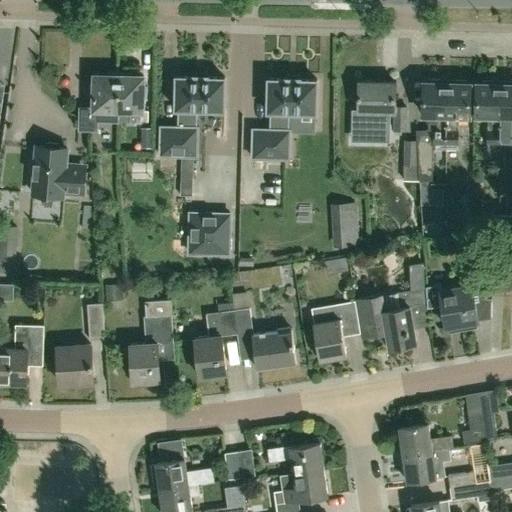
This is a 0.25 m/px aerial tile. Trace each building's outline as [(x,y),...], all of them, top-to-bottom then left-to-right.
[(92,95),(92,107),(79,107),(78,130),(96,130),(99,131),(99,120),(116,121),(116,108),(118,71),(106,70),(104,73),(93,73),(92,83),(89,83),(88,95),(92,95)] [(118,121),(119,108),(129,109),(129,120),(139,120),(148,121),(148,111),(141,110),(141,109),(141,96),(144,96),(145,84),(141,84),(142,75),(130,74),(128,71),(118,71),(116,108),(116,121),(118,121)] [(222,109),(222,110),(224,110),(224,107),(225,79),(225,77),(223,77),(208,77),(208,75),(194,75),(194,76),(179,76),(179,75),(176,75),(176,78),(177,78),(176,106),(175,108),(178,108),(178,126),(163,126),(163,125),(161,125),(161,128),(161,152),(160,152),(160,154),(162,154),(195,155),(197,155),(197,153),(197,129),(198,129),(198,126),(197,126),(197,108),(222,109)] [(317,81),(317,79),(315,79),(315,80),(300,79),(300,78),(286,77),(286,79),(271,78),(269,78),(269,80),(268,109),(268,111),(270,111),(270,110),(271,110),(270,129),(255,128),(253,128),(253,130),(254,130),(253,155),(252,157),(255,157),(255,156),(287,157),(287,158),(289,158),(289,156),(290,131),(290,129),(289,129),(289,111),(314,112),(317,112),(317,110),(316,110),(317,81)] [(444,149),(446,82),(441,82),(441,79),(428,78),(428,82),(423,82),(421,114),(427,125),(427,129),(415,129),(415,139),(418,180),(430,179),(430,178),(433,178),(433,148),(444,149)] [(393,128),(403,129),(407,129),(408,105),(404,105),(393,105),(394,81),(357,79),(355,111),(371,111),(370,120),(386,120),(387,111),(393,111),(393,128)] [(446,82),(444,149),(456,149),(457,115),(468,115),(469,83),(466,83),(466,79),(454,79),(454,83),(446,82)] [(499,144),(500,83),(494,83),(494,80),(482,80),(482,83),(476,83),(475,115),(487,115),(487,144),(499,144)] [(511,80),(509,80),(509,84),(500,83),(499,144),(509,144),(510,131),(511,131),(511,80)] [(415,139),(405,139),(403,179),(418,180),(415,139)] [(83,193),(85,169),(65,167),(66,161),(67,147),(58,147),(58,143),(46,142),(46,146),(37,145),(36,162),(32,162),(31,176),(34,176),(33,193),(63,195),(63,191),(83,193)] [(193,173),(181,172),(180,195),(192,195),(193,173)] [(340,190),(294,194),(295,213),(341,209),(340,190)] [(490,208),(490,199),(481,198),(480,208),(490,208)] [(230,213),(190,212),(190,252),(230,253),(230,213)] [(511,264),(511,214),(498,214),(497,264),(511,264)] [(357,244),(357,223),(335,224),(336,245),(357,244)] [(0,256),(13,257),(16,226),(0,224),(0,256)] [(483,244),(470,244),(470,255),(483,256),(483,244)] [(254,266),(254,258),(241,258),(241,265),(254,266)] [(511,294),(511,269),(493,269),(492,294),(511,294)] [(106,284),(107,300),(123,299),(122,283),(106,284)] [(446,325),(460,323),(461,329),(478,326),(477,320),(478,320),(472,284),(441,289),(440,284),(426,285),(428,306),(442,304),(446,325)] [(354,300),(354,301),(360,332),(361,332),(385,328),(386,333),(389,347),(416,343),(413,327),(410,309),(427,306),(426,287),(396,292),(398,307),(383,309),(380,295),(354,300)] [(146,342),(143,342),(129,343),(132,381),(159,379),(156,342),(172,341),(170,313),(172,313),(171,299),(146,300),(147,315),(144,315),(146,342)] [(354,301),(335,304),(312,308),(314,322),(312,322),(318,359),(345,355),(342,335),(360,332),(354,301)] [(219,312),(234,310),(233,302),(218,304),(219,312)] [(89,339),(103,338),(99,303),(86,305),(89,339)] [(251,332),(248,308),(234,310),(237,332),(240,358),(254,356),(256,367),(295,362),(290,327),(251,332)] [(221,334),(237,332),(234,310),(219,312),(207,314),(210,335),(194,337),(199,375),(226,372),(221,334)] [(42,363),(42,324),(13,323),(13,346),(0,346),(0,380),(26,381),(26,363),(42,363)] [(59,381),(93,379),(90,343),(57,345),(59,381)] [(485,439),(498,438),(494,411),(481,413),(485,439)] [(464,442),(485,439),(481,413),(468,415),(470,429),(462,430),(464,442)] [(431,437),(429,422),(399,426),(403,454),(454,446),(452,434),(431,437)] [(324,467),(320,440),(268,447),(270,460),(292,456),(294,472),(324,467)] [(464,445),(454,446),(454,447),(449,448),(451,458),(452,461),(466,459),(464,445)] [(436,476),(446,475),(443,460),(451,458),(449,448),(454,447),(454,446),(403,454),(406,480),(436,476)] [(241,476),(256,474),(252,448),(237,450),(241,476)] [(233,478),(241,476),(237,450),(225,452),(228,478),(233,478)] [(187,470),(185,457),(155,462),(155,463),(150,464),(153,480),(158,479),(159,488),(198,483),(214,480),(212,466),(187,470)] [(490,477),(511,473),(511,461),(488,464),(490,477)] [(278,511),(297,511),(300,511),(298,498),(328,494),(324,467),(294,472),(280,474),(282,487),(282,490),(275,491),(278,511)] [(450,487),(476,483),(474,470),(448,474),(450,487)] [(492,489),(511,486),(511,473),(490,477),(492,489)] [(162,511),(184,511),(193,511),(191,496),(200,494),(198,483),(159,488),(162,511)] [(451,499),(478,495),(476,483),(450,487),(451,499)] [(450,511),(448,499),(440,500),(410,505),(411,508),(406,508),(407,511),(450,511)] [(205,511),(246,511),(245,503),(205,509),(205,511)]
